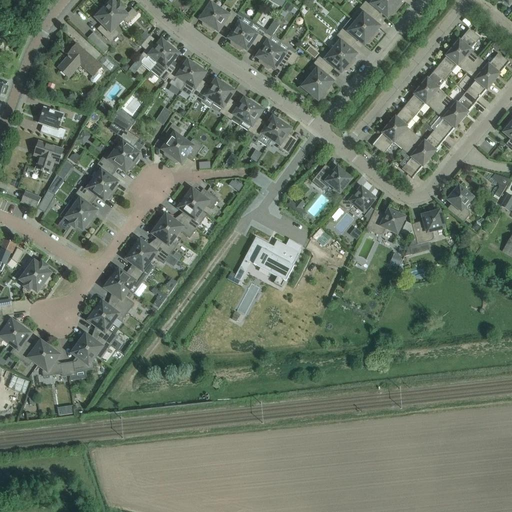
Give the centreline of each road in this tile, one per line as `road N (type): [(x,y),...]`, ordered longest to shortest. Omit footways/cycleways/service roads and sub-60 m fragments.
road 1 (residential): [(320,128),(144,0)]
road 2 (residential): [(93,275),(167,180),(242,174)]
road 3 (residential): [(344,147),(465,0)]
road 4 (residential): [(426,0),(320,128)]
road 5 (residential): [(464,150),(417,200),(402,198),(344,147)]
road 6 (tertiary): [(0,140),(29,55),(67,0)]
